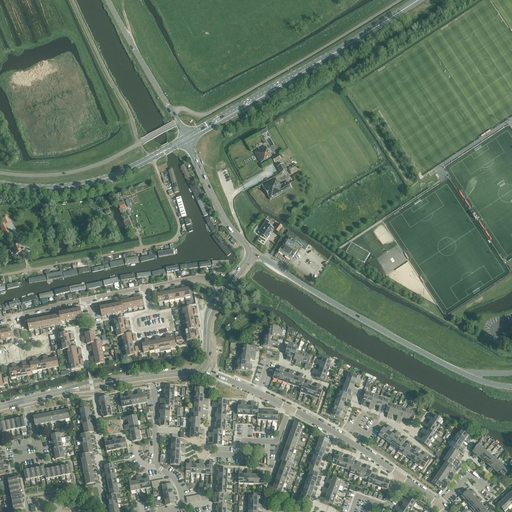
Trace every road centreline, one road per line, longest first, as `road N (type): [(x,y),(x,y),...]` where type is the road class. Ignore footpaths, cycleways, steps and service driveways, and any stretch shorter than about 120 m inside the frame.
road 1 (secondary): [(185,138),(418,0)]
road 2 (residential): [(0,275),(175,239),(180,227),(154,163)]
road 3 (tertiary): [(463,373),(250,255)]
road 4 (unclassified): [(185,138),(107,0)]
road 5 (secondary): [(150,158),(84,184),(0,184)]
road 6 (secondary): [(250,255),(185,138)]
